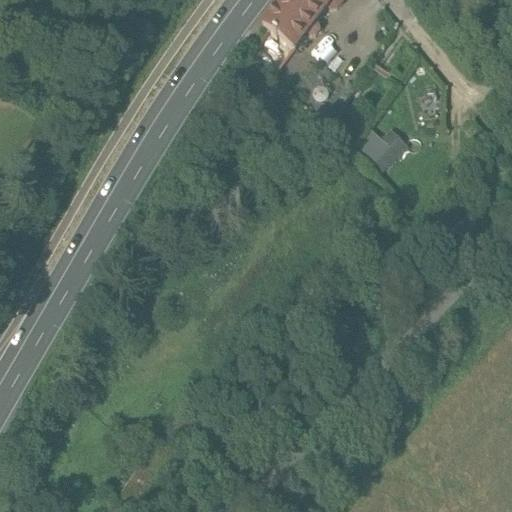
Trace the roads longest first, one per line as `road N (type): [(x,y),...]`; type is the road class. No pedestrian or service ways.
road 1 (primary): [(248,0),(163,104),(0,388)]
road 2 (track): [(333,511),(486,322)]
road 3 (track): [(486,93),(499,172),(482,266)]
road 4 (track): [(397,0),(486,93)]
